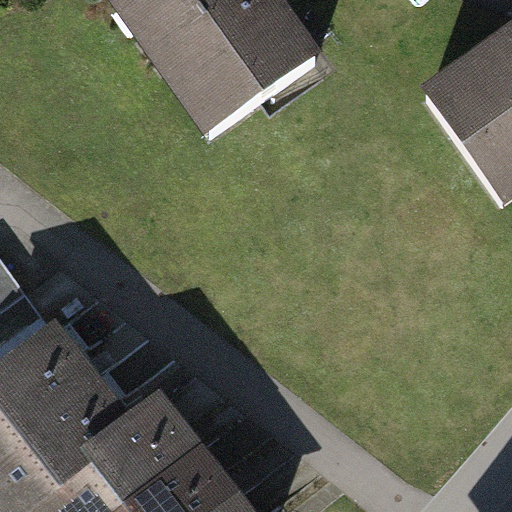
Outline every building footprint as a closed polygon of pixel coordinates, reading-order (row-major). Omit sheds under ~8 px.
[(117,0),(214,135),(326,55),(287,0),(117,0)] [(511,30),(416,101),(492,203),(511,188),(511,30)] [(0,296),(20,282),(0,253),(0,296)] [(0,453),(84,386),(42,333),(0,365),(0,453)] [(84,386),(0,453),(0,511),(21,511),(40,497),(121,432),(84,386)] [(52,511),(123,511),(191,458),(151,408),(121,432),(40,497),(52,511)] [(218,511),(228,504),(191,458),(123,511),(218,511)]
